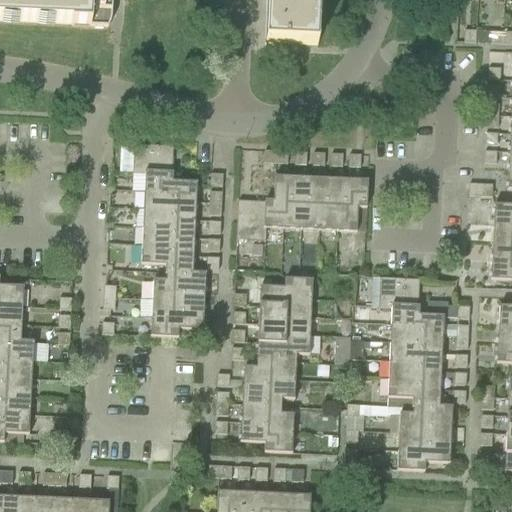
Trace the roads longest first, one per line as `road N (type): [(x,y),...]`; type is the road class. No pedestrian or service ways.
road 1 (residential): [(88,346),(84,89)]
road 2 (residential): [(433,246),(443,84),(392,80),(362,62)]
road 3 (residential): [(84,89),(187,120),(232,120)]
road 4 (residential): [(232,120),(279,120),(329,98),(362,62)]
road 5 (unclassified): [(232,120),(237,0)]
